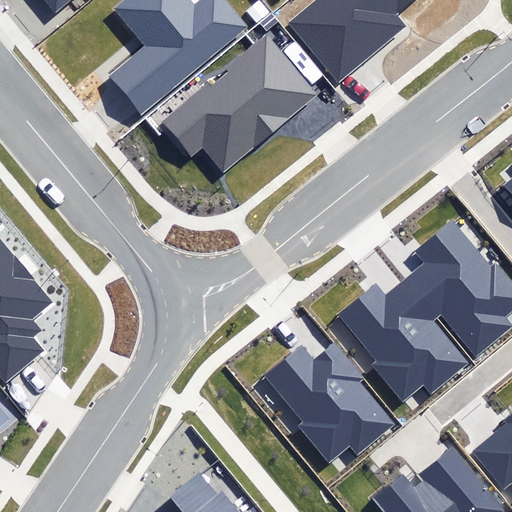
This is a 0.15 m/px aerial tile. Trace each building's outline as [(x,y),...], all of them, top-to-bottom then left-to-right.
[(42,0),(54,13),(69,0),(42,0)] [(110,78),(140,114),(246,26),(224,0),(199,0),(195,4),(191,0),(126,0),(115,10),(146,47),(110,78)] [(314,0),(289,22),(339,82),(405,27),(396,17),(416,0),(314,0)] [(224,171),(315,96),(265,37),(161,123),(190,157),(203,147),(224,171)] [(406,281),(437,318),(440,315),(475,357),(511,326),(503,316),(511,309),(511,283),(496,264),(492,268),(453,222),(417,251),(427,263),(406,281)] [(47,300),(0,242),(0,378),(6,386),(48,351),(35,335),(41,330),(29,315),(47,300)] [(434,321),(437,318),(406,281),(385,298),(375,285),(339,315),(376,360),(372,364),(403,401),(423,384),(432,395),(470,363),(434,321)] [(297,425),(329,463),(349,446),(358,457),(395,425),(359,383),(364,379),(333,343),(316,357),(302,342),(264,375),(302,420),(297,425)] [(0,426),(9,419),(0,408),(0,426)] [(508,424),(474,451),(505,489),(511,483),(511,412),(504,420),(508,424)] [(385,511),(502,511),(505,510),(452,446),(418,474),(423,481),(415,487),(403,473),(373,497),(385,511)] [(235,511),(220,493),(216,496),(197,474),(167,499),(178,511),(235,511)]
